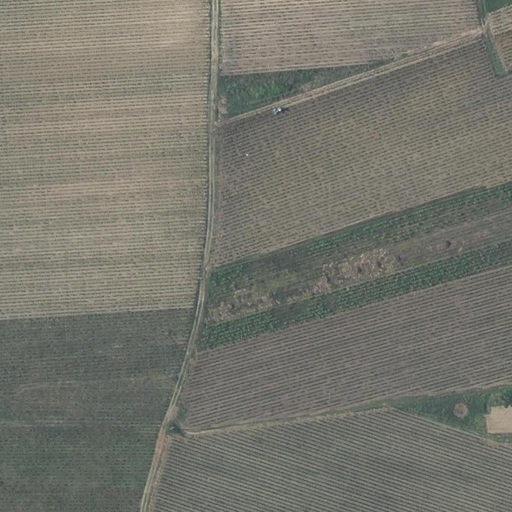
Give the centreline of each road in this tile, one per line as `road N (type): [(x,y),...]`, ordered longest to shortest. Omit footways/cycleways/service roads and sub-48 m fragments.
road 1 (track): [(142,511),(196,328),(212,0)]
road 2 (track): [(210,127),(479,30),(496,77),(511,72)]
road 3 (track): [(165,432),(511,384)]
